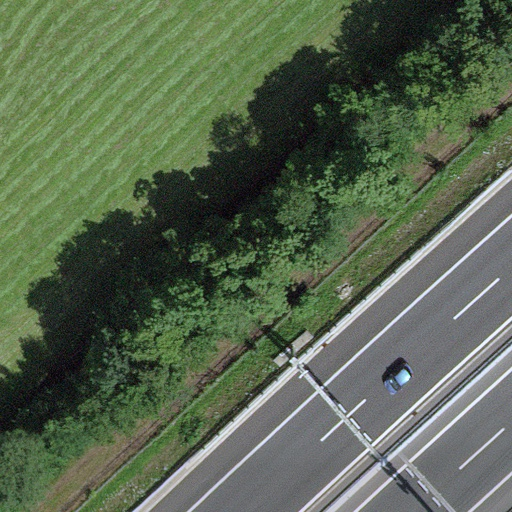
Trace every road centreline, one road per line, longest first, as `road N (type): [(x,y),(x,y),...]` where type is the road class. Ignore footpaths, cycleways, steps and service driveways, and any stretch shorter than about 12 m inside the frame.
road 1 (track): [(29,511),(511,64)]
road 2 (motorway): [(511,267),(241,511)]
road 3 (motorway): [(414,511),(511,423)]
